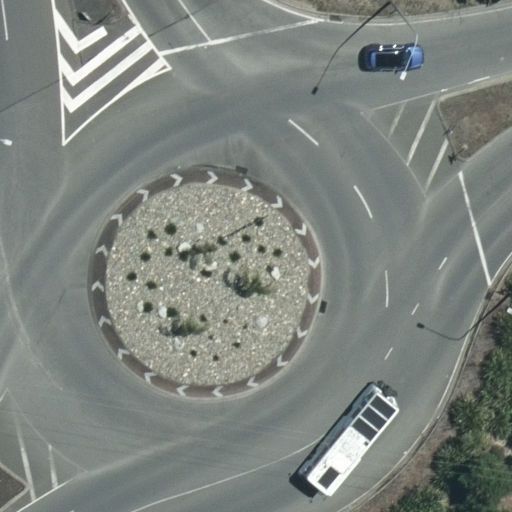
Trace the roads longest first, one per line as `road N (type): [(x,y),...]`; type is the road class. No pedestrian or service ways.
road 1 (secondary): [(406,301),(389,371),(335,439),(274,473),(185,482)]
road 2 (secondary): [(185,482),(71,428),(25,362),(12,277)]
road 3 (secondary): [(266,98),(337,134),(361,159),(403,241),(406,301)]
road 4 (secondary): [(24,214),(50,167),(121,108),(176,90),(233,89)]
road 5 (secondary): [(266,98),(511,44)]
road 6 (secondary): [(24,214),(3,0)]
road 7 (secondary): [(511,181),(429,261),(406,301)]
